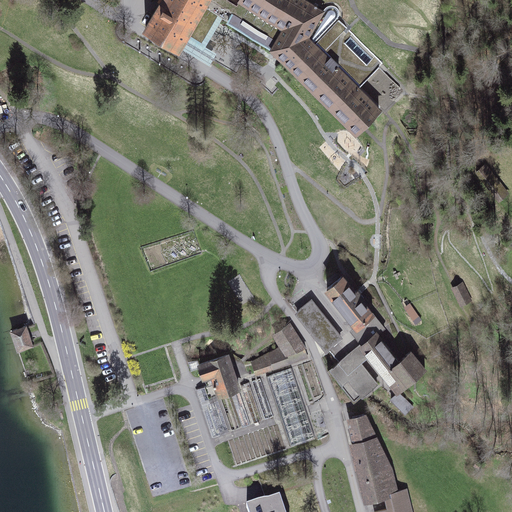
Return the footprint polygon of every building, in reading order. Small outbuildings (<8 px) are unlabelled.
[(161,0),(145,26),(178,46),(184,35),(191,40),(193,37),(202,42),(218,15),(228,21),(237,6),(226,0),(161,0)] [(272,47),(283,59),(306,37),(322,11),(303,0),(239,0),(240,0),(237,6),(228,21),(272,47)] [(306,37),(358,88),(382,63),(338,18),(339,14),(338,10),(336,7),(333,5),(329,5),(325,7),(322,11),(306,37)] [(358,88),(306,37),(283,59),(356,132),(378,108),(358,88)] [(509,194),(487,163),(477,170),(499,201),(509,194)] [(326,286),(357,327),(374,314),(358,292),(342,273),(326,286)] [(293,309),(328,350),(344,337),(310,296),(293,309)] [(250,360),(254,373),(307,357),(307,348),(291,322),(274,333),(281,344),(250,360)] [(17,350),(34,346),(29,325),(11,329),(17,350)] [(362,342),(393,383),(420,363),(407,347),(397,354),(379,329),(362,342)] [(376,386),(349,351),(328,367),(355,402),(376,386)] [(240,392),(242,392),(229,354),(197,365),(202,382),(204,381),(205,382),(212,380),(218,400),(220,399),(229,396),(231,395),(240,392)] [(292,368),(267,376),(290,445),(315,437),(292,368)] [(266,420),(274,418),(261,378),(253,381),(266,420)] [(241,385),(253,424),(261,422),(249,382),(241,385)] [(197,389),(213,438),(229,433),(217,396),(211,398),(207,386),(197,389)] [(393,394),(406,409),(412,403),(399,389),(393,394)] [(231,395),(242,428),(251,425),(240,392),(231,395)] [(220,399),(231,431),(239,428),(229,396),(220,399)] [(350,411),(354,433),(373,430),(369,408),(350,411)] [(350,438),(364,501),(382,497),(394,494),(380,431),(350,438)] [(411,511),(405,490),(394,494),(382,497),(385,508),(371,511),(411,511)] [(287,511),(282,495),(247,505),(248,511),(287,511)]
